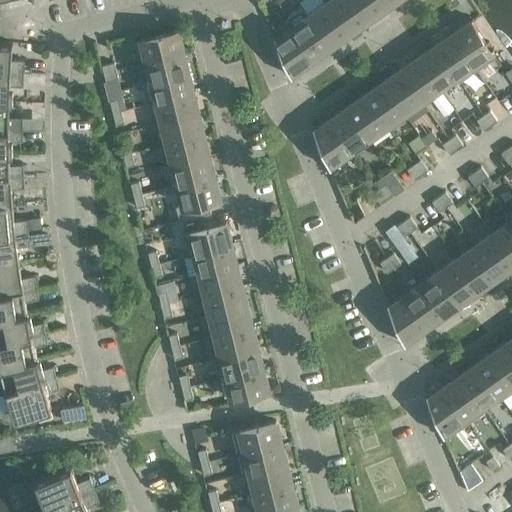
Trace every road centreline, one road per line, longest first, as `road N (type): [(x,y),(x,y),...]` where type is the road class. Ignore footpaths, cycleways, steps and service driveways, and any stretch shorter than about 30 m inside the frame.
road 1 (residential): [(198,0),(68,35),(62,50),(67,244),(82,324),(112,431),(151,511)]
road 2 (residential): [(241,0),(459,511)]
road 3 (residential): [(324,511),(198,0)]
